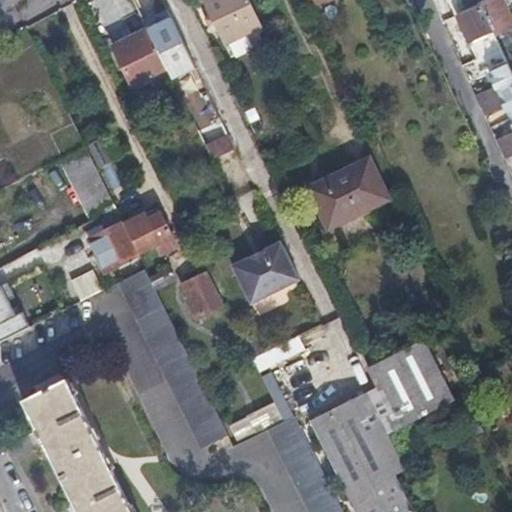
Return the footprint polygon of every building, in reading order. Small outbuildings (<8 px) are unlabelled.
[(263,26),(249,0),(206,0),(203,2),(225,45),(263,26)] [(480,74),(507,62),(500,47),(501,47),(496,36),(481,4),(479,0),(446,0),(448,3),(453,0),(473,0),(476,6),(458,15),(479,58),(474,60),(480,74)] [(511,28),(511,16),(504,0),(488,0),(481,4),(496,36),(511,28)] [(193,59),(176,26),(153,37),(169,68),(173,78),(196,67),(193,59)] [(114,46),(133,86),(149,78),(169,68),(153,37),(149,29),(114,46)] [(0,160),(5,158),(16,181),(86,147),(35,44),(0,61),(0,160)] [(511,71),(508,64),(489,72),(495,86),(476,95),(485,115),(505,107),(511,122),(511,132),(497,139),(506,159),(511,156),(511,71)] [(149,78),(154,88),(173,78),(169,68),(149,78)] [(168,148),(181,140),(166,113),(153,121),(168,148)] [(222,118),(199,130),(214,159),(237,148),(222,118)] [(117,207),(87,148),(61,161),(91,220),(117,207)] [(389,199),(370,159),(310,188),(329,228),(389,199)] [(117,208),(102,216),(107,226),(122,218),(117,208)] [(160,213),(147,219),(144,213),(124,223),(139,254),(157,246),(161,255),(177,247),(160,213)] [(124,223),(124,222),(89,238),(106,273),(140,256),(139,254),(124,223)] [(229,268),(248,305),(301,279),(283,242),(229,268)] [(17,259),(16,259),(25,277),(50,265),(40,247),(17,259)] [(176,280),(170,268),(150,278),(156,290),(176,280)] [(150,278),(145,269),(119,282),(203,448),(229,435),(225,427),(156,290),(150,278)] [(94,270),(72,280),(81,302),(104,290),(94,270)] [(224,306),(207,273),(183,285),(189,297),(185,299),(196,320),(224,306)] [(0,338),(19,332),(2,285),(0,285),(0,338)] [(255,370),(304,353),(298,337),(249,355),(255,370)] [(406,468),(388,433),(456,399),(455,398),(426,340),(370,368),(380,387),(368,393),(313,421),(358,511),(415,511),(396,473),(406,468)] [(61,372),(34,385),(38,393),(65,380),(61,372)] [(23,400),(78,511),(133,511),(68,378),(65,380),(38,393),(23,400)] [(466,393),(455,398),(456,399),(461,409),(472,404),(466,393)] [(285,422),(275,402),(247,416),(257,436),(269,430),(285,422)] [(257,436),(247,416),(225,427),(229,435),(235,447),(257,436)] [(344,511),(296,416),(285,422),(269,430),(310,511),(344,511)]
